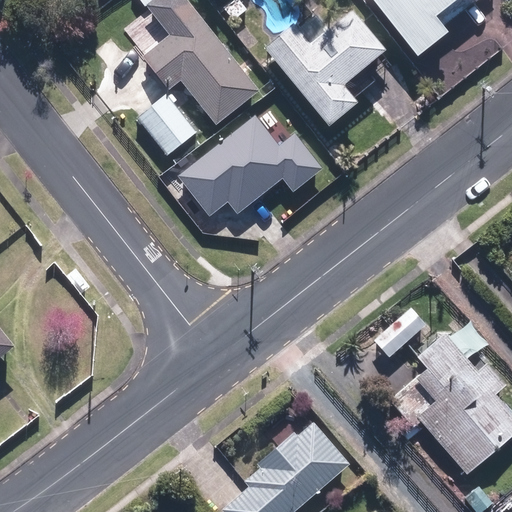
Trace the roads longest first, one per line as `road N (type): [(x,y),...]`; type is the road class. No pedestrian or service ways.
road 1 (tertiary): [(511,126),(217,357)]
road 2 (residential): [(0,86),(217,357)]
road 3 (tertiary): [(217,357),(12,511)]
